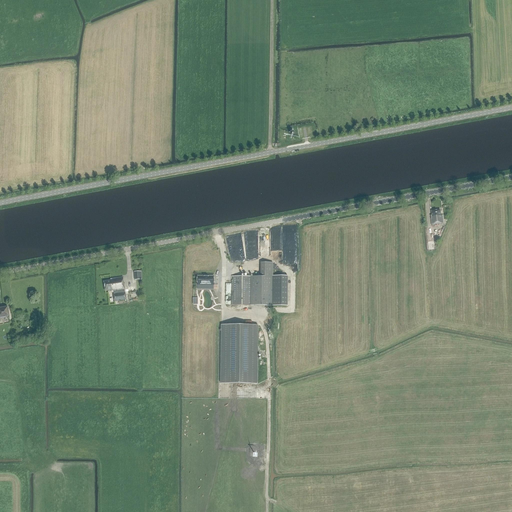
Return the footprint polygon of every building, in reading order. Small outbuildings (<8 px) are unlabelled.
[(431,225),(443,224),(442,215),(440,216),(440,210),(431,211),(432,215),(430,216),(431,225)] [(433,234),(426,234),(428,250),(434,249),(433,234)] [(261,277),(247,277),(232,277),(231,305),(272,306),(287,306),(287,276),(272,276),(272,263),(261,263),(261,277)] [(214,276),(197,276),(197,285),(213,285),(214,276)] [(114,302),(126,300),(125,293),(124,293),(124,290),(123,278),(110,279),(110,281),(103,282),(104,291),(109,290),(109,291),(112,291),(114,291),(114,294),(113,294),(114,302)] [(0,318),(8,317),(6,307),(0,308),(0,318)] [(258,325),(221,325),(220,384),(257,384),(258,325)]
